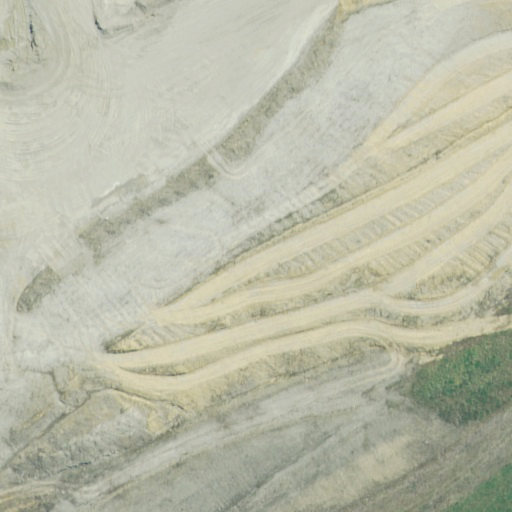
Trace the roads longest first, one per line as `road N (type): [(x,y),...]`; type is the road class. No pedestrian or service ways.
road 1 (track): [(0,210),(48,206),(124,177),(203,112),(307,0)]
road 2 (track): [(0,177),(69,142),(134,81),(177,0)]
